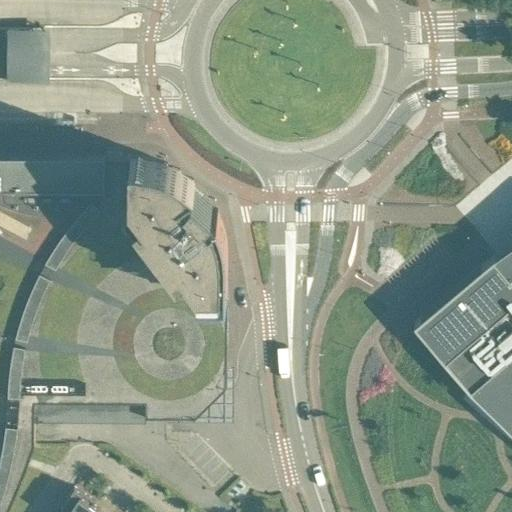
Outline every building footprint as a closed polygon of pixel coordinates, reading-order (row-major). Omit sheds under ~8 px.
[(48,30),(0,30),(0,82),(48,83),(48,68),(48,37),(48,30)] [(189,184),(193,181),(196,179),(191,175),(186,171),(181,168),(176,165),(170,162),(164,160),(158,158),(152,156),(146,155),(143,155),(134,154),(105,154),(105,153),(0,151),(0,511),(6,511),(8,511),(13,497),(25,470),(29,458),(34,443),(35,417),(62,418),(62,399),(145,400),(145,415),(196,415),(197,414),(196,413),(225,385),(226,386),(227,384),(228,252),(227,240),(227,236),(226,231),(225,227),(224,224),(218,208),(218,209),(210,214),(206,211),(213,204),(197,189),(191,197),(182,190),(189,184)] [(495,253),(414,321),(472,390),(484,380),(511,403),(511,265),(508,269),(495,253)] [(136,415),(135,428),(149,428),(150,416),(136,415)] [(74,485),(61,504),(68,509),(65,511),(106,511),(93,503),(96,500),(74,485)]
